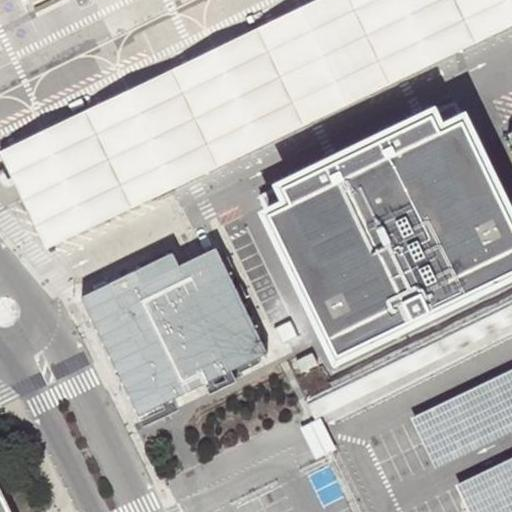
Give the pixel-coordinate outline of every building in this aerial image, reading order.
[(511,0),(301,0),(0,145),(48,243),(511,19),(511,0)] [(511,222),(453,102),(260,196),(356,347),(511,270),(511,222)] [(176,248),(86,294),(141,412),(202,381),(208,396),(240,379),(234,366),(270,349),(219,243),(182,262),(176,248)] [(511,301),(308,402),(315,416),(320,414),(511,320),(511,301)] [(511,370),(413,415),(436,467),(511,432),(511,370)] [(303,431),(316,457),(329,451),(337,447),(331,437),(325,424),(320,414),(315,416),(299,424),(303,431)] [(511,511),(511,458),(459,484),(472,511),(511,511)] [(0,511),(8,511),(0,495),(0,511)]
